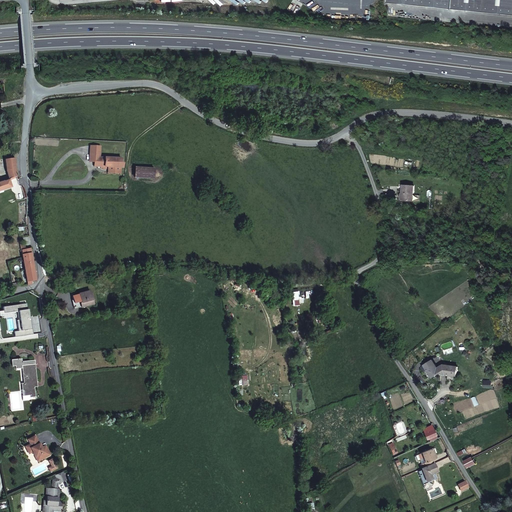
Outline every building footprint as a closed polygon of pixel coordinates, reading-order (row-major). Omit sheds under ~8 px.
[(511,0),(388,0),(389,3),(511,16),(511,0)] [(91,147),(90,155),(99,156),(100,147),(91,147)] [(99,157),(95,157),(95,162),(94,166),(108,167),(121,167),(121,158),(99,157)] [(15,179),(12,161),(4,162),(5,171),(7,177),(0,178),(0,183),(2,183),(1,182),(15,179)] [(135,167),(134,177),(153,179),(154,168),(135,167)] [(12,188),(16,185),(15,179),(1,182),(2,183),(3,190),(12,188)] [(414,186),(403,185),(402,200),(413,201),(414,186)] [(24,208),(24,200),(17,200),(16,195),(5,198),(6,200),(2,201),(2,200),(0,201),(3,210),(5,210),(17,208),(24,208)] [(24,285),(29,285),(29,283),(33,282),(27,250),(23,251),(22,244),(17,245),(20,260),(24,285)] [(82,307),(93,304),(90,291),(79,294),(82,307)] [(438,368),(433,360),(424,365),(432,378),(440,373),(438,368)] [(36,382),(39,382),(36,363),(23,365),(26,381),(23,382),(24,389),(25,389),(27,395),(32,394),(33,397),(38,396),(36,387),(36,382)] [(458,367),(444,365),(438,368),(440,373),(441,374),(449,375),(449,374),(457,375),(458,367)] [(429,439),(436,436),(434,430),(426,433),(429,439)] [(53,451),(51,446),(47,448),(45,445),(43,440),(42,441),(38,433),(31,436),(34,440),(28,443),(31,448),(35,446),(36,449),(41,458),(53,451)] [(465,453),(460,446),(455,449),(459,456),(465,453)] [(420,465),(421,469),(434,463),(432,460),(435,459),(431,449),(415,456),(417,461),(420,459),(422,464),(420,465)] [(55,463),(52,465),(54,468),(61,465),(59,461),(56,455),(52,457),(55,463)] [(471,458),(464,462),(468,468),(475,464),(471,458)] [(437,472),(434,463),(421,469),(423,474),(420,474),(419,475),(422,483),(432,479),(430,474),(437,472)] [(60,475),(61,479),(68,476),(65,468),(58,471),(60,475)] [(55,506),(62,507),(63,498),(60,498),(58,498),(58,493),(59,493),(60,485),(55,485),(49,484),(49,497),(46,496),(45,496),(45,501),(47,501),(46,508),(45,511),(51,511),(52,510),(55,510),(55,506)]
